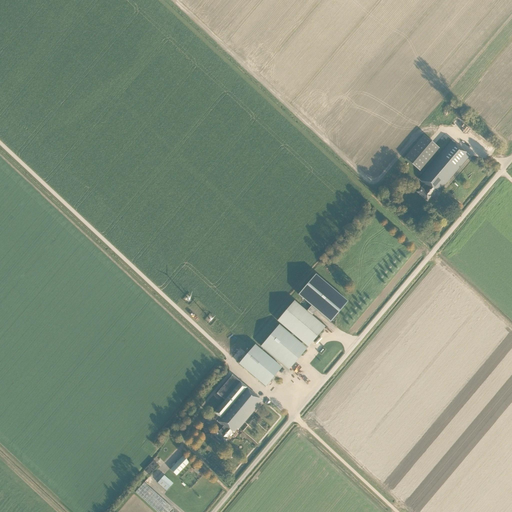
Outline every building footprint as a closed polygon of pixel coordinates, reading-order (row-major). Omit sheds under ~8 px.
[(439,148),(424,135),(404,158),(420,171),(439,148)] [(469,156),(452,141),(436,159),(424,173),(419,180),(425,185),(422,188),(421,187),(417,192),(427,201),(436,189),(438,191),(440,188),(441,189),(469,156)] [(317,310),(332,322),(349,301),(316,274),(299,295),(312,306),(308,311),(313,315),(317,310)] [(325,328),(294,301),(278,320),(309,347),(325,328)] [(279,325),(261,346),(289,369),(306,349),(279,325)] [(256,345),(250,352),(240,364),(266,387),(282,368),(256,345)] [(232,375),(217,393),(225,400),(211,416),(223,427),(219,431),(217,430),(213,435),(223,444),(228,438),(227,438),(233,431),(234,432),(237,428),(238,429),(262,401),(232,375)] [(212,432),(210,425),(203,427),(205,433),(212,432)] [(183,456),(170,469),(177,475),(189,462),(183,456)] [(144,470),(149,475),(159,465),(154,460),(144,470)] [(166,491),(173,483),(164,475),(157,483),(166,491)] [(157,511),(168,511),(172,508),(144,482),(135,492),(157,511)]
